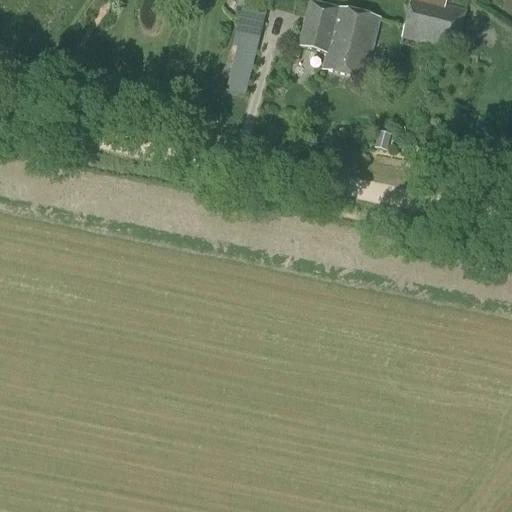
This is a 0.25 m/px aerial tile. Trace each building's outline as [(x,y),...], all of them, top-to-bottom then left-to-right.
[(456,54),(466,13),(415,0),(410,0),(400,40),(456,54)] [(364,83),(379,22),(338,12),(339,10),(308,3),(297,49),(327,56),(323,73),(364,83)] [(242,11),(237,29),(261,35),(266,17),(242,11)] [(225,93),(244,98),(256,53),(236,48),(225,93)] [(377,134),(373,151),(386,154),(390,137),(377,134)]
